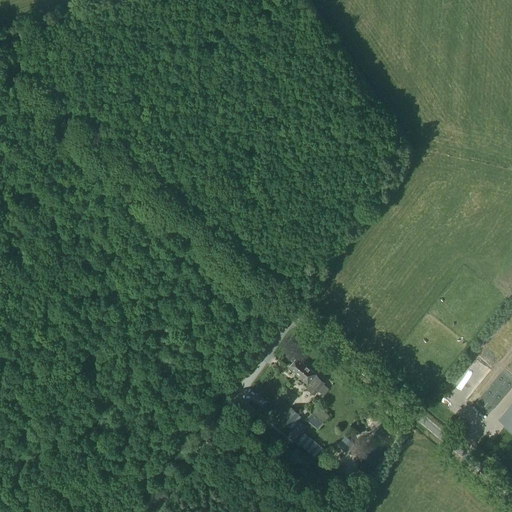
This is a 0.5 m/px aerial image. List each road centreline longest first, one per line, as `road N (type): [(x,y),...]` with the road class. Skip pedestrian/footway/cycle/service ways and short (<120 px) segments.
road 1 (unclassified): [(298,316),(0,69)]
road 2 (unclassified): [(511,493),(298,316)]
road 3 (unclassified): [(156,511),(298,316)]
